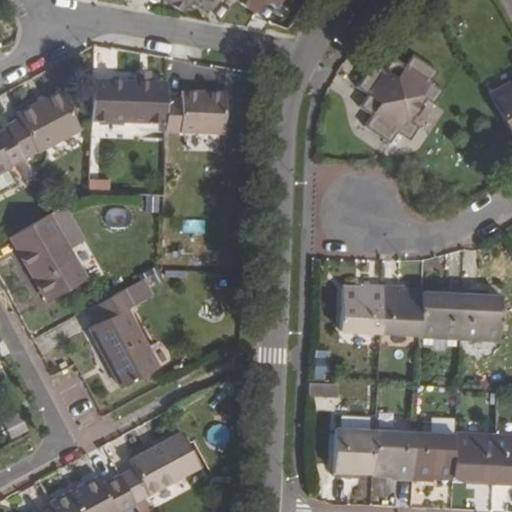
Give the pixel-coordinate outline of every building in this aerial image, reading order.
[(168,0),(184,12),(191,0),(196,0),(212,10),(218,0),(241,0),(257,11),(264,0),(279,0),(281,1),(281,0),(168,0)] [(375,59),(358,83),(368,90),(361,102),(372,110),(365,122),(391,137),(398,127),(411,134),(421,120),(414,116),(427,95),(433,99),(444,84),(431,76),(438,65),(413,49),(405,60),(394,52),(385,66),(375,59)] [(511,80),(489,95),(511,133),(511,132),(511,80)] [(166,86),(90,83),(88,122),(165,125),(165,103),(166,86)] [(19,119),(5,126),(7,131),(22,160),(75,133),(55,95),(16,115),(19,119)] [(180,104),(165,103),(165,125),(164,135),(222,138),(223,98),(181,96),(180,104)] [(0,175),(7,172),(24,163),(22,160),(7,131),(0,135),(0,175)] [(0,175),(0,192),(14,185),(7,172),(0,175)] [(48,217),(11,237),(48,303),(84,282),(48,217)] [(360,291),(339,289),(337,331),(379,333),(381,286),(360,285),(360,291)] [(401,287),(381,286),(379,333),(418,335),(420,293),(401,292),(401,287)] [(440,294),(420,293),(418,335),(458,337),(460,290),(440,289),(440,294)] [(128,290),(90,311),(99,326),(90,332),(123,391),(160,371),(127,312),(137,306),(128,290)] [(482,291),(460,290),(458,337),(497,339),(499,296),(481,296),(482,291)] [(310,354),(309,380),(322,381),(323,354),(310,354)] [(324,384),(307,384),(307,394),(324,394),(324,384)] [(21,412),(8,418),(16,435),(28,430),(21,412)] [(374,431),(333,429),(330,477),(351,479),(352,474),(372,475),(374,431)] [(413,433),(374,431),(372,475),(390,475),(390,480),(410,481),(413,433)] [(453,435),(413,433),(410,481),(432,482),(432,478),(451,479),(453,435)] [(132,471),(119,477),(133,503),(200,468),(180,435),(128,463),(132,471)] [(493,437),(453,435),(451,479),(471,480),(470,484),(490,485),(493,437)] [(511,438),(493,437),(490,485),(511,487),(511,483),(511,482),(511,438)] [(97,479),(49,504),(52,510),(52,511),(128,511),(136,508),(133,503),(119,477),(118,476),(101,485),(97,479)]
